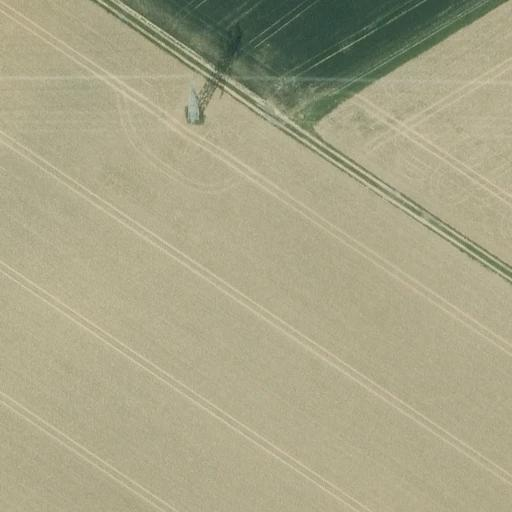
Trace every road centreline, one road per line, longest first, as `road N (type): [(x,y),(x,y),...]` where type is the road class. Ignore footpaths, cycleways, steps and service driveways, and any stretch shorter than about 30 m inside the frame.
road 1 (track): [(511,277),(101,0)]
road 2 (track): [(282,124),(486,0)]
